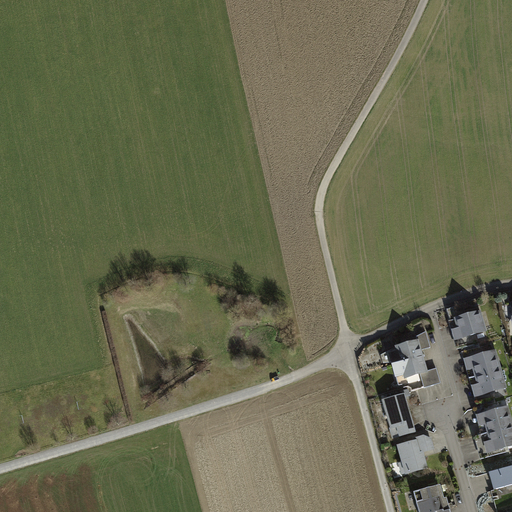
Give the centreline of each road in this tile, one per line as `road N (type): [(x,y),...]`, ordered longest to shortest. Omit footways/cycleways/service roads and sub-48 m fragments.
road 1 (track): [(511,284),(428,308),(254,390),(0,470)]
road 2 (track): [(348,349),(319,214),(324,189),(423,0)]
road 3 (track): [(348,349),(393,511)]
